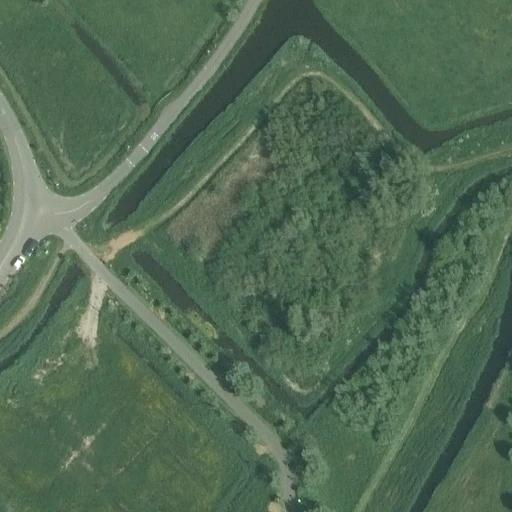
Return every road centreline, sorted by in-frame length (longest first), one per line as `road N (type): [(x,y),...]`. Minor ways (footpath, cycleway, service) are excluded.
road 1 (track): [(71,243),(117,246),(155,229),(314,72),(331,78),(403,159),(428,171),(511,152)]
road 2 (unclassified): [(27,218),(75,211),(104,194),(216,62),(254,0)]
